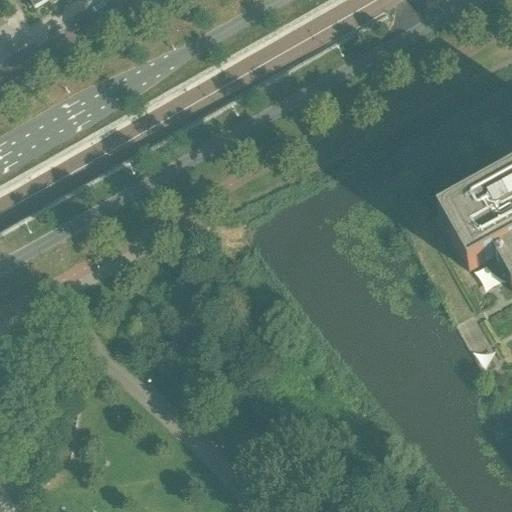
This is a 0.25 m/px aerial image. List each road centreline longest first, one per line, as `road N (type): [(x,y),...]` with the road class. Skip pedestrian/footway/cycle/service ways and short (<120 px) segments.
road 1 (secondary): [(0,270),(473,0)]
road 2 (secondary): [(281,0),(0,159)]
road 3 (residential): [(21,69),(142,0)]
